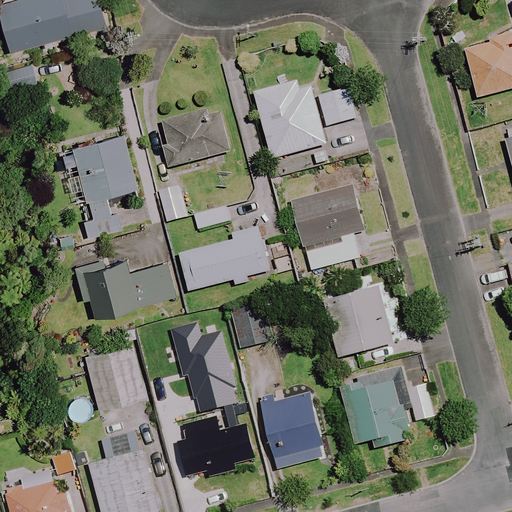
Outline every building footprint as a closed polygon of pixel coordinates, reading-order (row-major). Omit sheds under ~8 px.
[(70,12),(77,11),(74,2),(82,0),(18,0),(27,32),(40,29),(49,63),(67,58),(64,49),(78,45),(70,12)] [(511,33),(462,49),(478,101),(511,90),(511,33)] [(35,89),(30,66),(4,72),(9,95),(35,89)] [(302,78),(259,89),(277,156),(330,142),(314,83),(304,85),(302,78)] [(358,118),(351,87),(322,94),(329,125),(358,118)] [(222,103),(167,117),(172,140),(169,141),(174,163),(234,148),(222,103)] [(78,171),(66,174),(75,206),(87,203),(92,220),(80,224),(85,241),(116,232),(107,197),(137,189),(122,136),(72,150),(78,171)] [(187,218),(178,187),(159,193),(168,224),(187,218)] [(364,233),(352,188),(291,205),(310,273),(361,259),(354,236),(364,233)] [(229,223),(225,207),(194,216),(198,231),(229,223)] [(233,282),(235,288),(249,284),(248,278),(269,272),(258,230),(232,236),(234,242),(180,256),(189,293),(233,282)] [(124,258),(81,268),(84,281),(77,283),(81,302),(87,300),(92,318),(175,298),(166,262),(127,271),(124,258)] [(394,344),(379,288),(324,302),(340,359),(394,344)] [(272,342),(263,305),(232,312),(241,350),(272,342)] [(204,326),(189,329),(192,352),(208,350),(204,326)] [(145,398),(131,346),(84,359),(98,411),(145,398)] [(412,440),(405,410),(411,409),(406,384),(402,366),(357,376),(358,381),(341,385),(354,446),(381,440),(383,447),(412,440)] [(189,407),(179,374),(154,381),(164,415),(189,407)] [(324,459),(309,395),(274,403),(273,394),(260,397),(277,470),(324,459)] [(208,474),(209,478),(234,471),(233,465),(254,460),(246,426),(219,432),(215,419),(184,427),(188,440),(177,443),(186,479),(208,474)] [(162,511),(143,437),(134,439),(133,434),(104,441),(109,461),(90,466),(101,511),(162,511)] [(71,456),(55,461),(59,477),(76,472),(71,456)] [(70,511),(65,493),(59,495),(54,478),(52,468),(25,474),(23,467),(5,472),(10,493),(6,494),(10,511),(70,511)]
